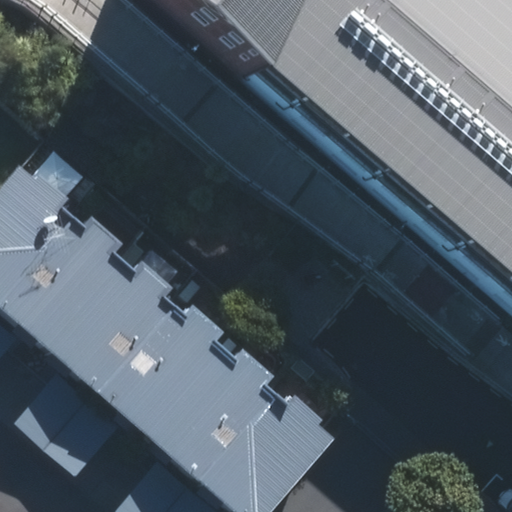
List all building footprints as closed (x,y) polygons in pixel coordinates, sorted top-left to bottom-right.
[(511,18),(491,0),(140,0),(511,331),(511,18)] [(63,206),(35,182),(32,186),(18,173),(0,192),(0,316),(222,511),(271,511),(329,446),(315,434),(320,428),(291,403),(286,408),(280,416),(256,395),(261,387),(266,381),(240,359),(235,365),(229,370),(207,349),(212,343),(217,339),(188,313),(183,319),(178,325),(154,305),(160,298),(165,294),(138,271),(134,275),(127,281),(105,262),(111,254),(115,251),(87,226),(83,230),(77,237),(54,216),(63,206)] [(0,353),(10,343),(0,334),(0,353)] [(64,484),(109,433),(48,380),(5,431),(64,484)] [(201,511),(149,467),(109,511),(201,511)]
